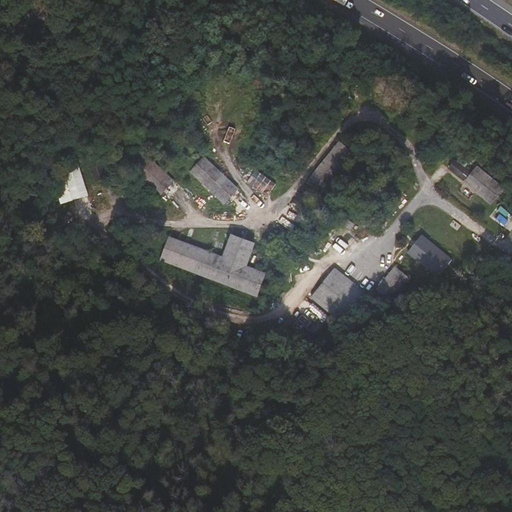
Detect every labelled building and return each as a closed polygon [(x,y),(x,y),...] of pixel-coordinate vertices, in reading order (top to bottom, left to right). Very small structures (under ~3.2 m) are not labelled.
[(159,135),(165,148),(174,144),(169,131),(159,135)] [(349,161),(357,167),(363,160),(340,142),(308,183),(322,194),(349,161)] [(165,148),(167,152),(176,149),(174,144),(165,148)] [(198,152),(190,144),(185,149),(193,157),(198,152)] [(173,181),(140,149),(127,163),(161,195),(173,181)] [(238,189),(204,157),(191,171),(225,203),(238,189)] [(88,195),(77,159),(62,164),(73,199),(88,195)] [(105,174),(101,160),(91,162),(95,176),(105,174)] [(450,168),(454,171),(460,163),(456,160),(450,168)] [(454,171),(465,180),(471,173),(460,163),(454,171)] [(466,182),(492,203),(504,189),(478,167),(466,182)] [(247,182),(267,196),(276,184),(256,170),(247,182)] [(232,234),(230,238),(253,247),(255,243),(232,234)] [(453,260),(422,235),(409,252),(439,277),(453,260)] [(253,247),(230,238),(223,257),(170,237),(161,260),(257,296),(265,273),(246,266),(253,247)] [(394,301),(411,279),(396,267),(378,289),(394,301)] [(368,295),(336,268),(312,297),(344,324),(368,295)]
